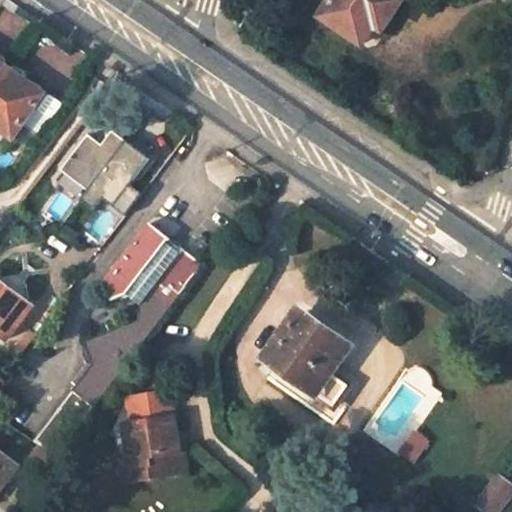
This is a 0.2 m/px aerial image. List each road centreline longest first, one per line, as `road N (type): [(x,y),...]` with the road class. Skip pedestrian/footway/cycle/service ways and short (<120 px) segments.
road 1 (primary): [(172,46),(487,262)]
road 2 (primary): [(494,252),(182,33)]
